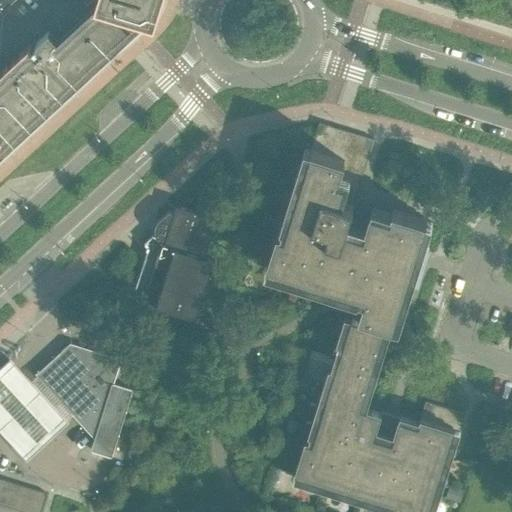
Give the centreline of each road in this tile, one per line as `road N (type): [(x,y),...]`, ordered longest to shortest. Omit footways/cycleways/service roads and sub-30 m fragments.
road 1 (tertiary): [(0,288),(226,68)]
road 2 (tertiary): [(206,42),(0,235)]
road 3 (tertiary): [(304,56),(511,123)]
road 4 (tertiary): [(511,82),(315,20)]
